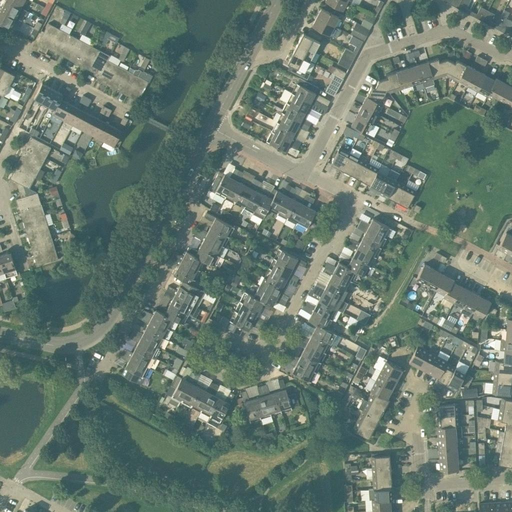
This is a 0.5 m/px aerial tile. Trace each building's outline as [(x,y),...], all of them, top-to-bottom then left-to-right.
[(7,0),(5,0),(1,9),(15,17),(15,16),(22,20),(27,11),(20,7),(7,0)] [(347,1),(347,0),(325,0),(325,1),(342,10),(347,1)] [(469,1),(468,0),(460,0),(457,8),(469,14),(471,11),(466,8),(469,1)] [(41,13),(46,15),(49,9),(45,7),(37,3),(35,7),(42,11),(41,13)] [(480,6),(477,14),(471,11),(469,14),(482,21),(487,10),(480,6)] [(321,8),(315,19),(324,23),(326,19),(335,24),(338,17),(321,8)] [(15,17),(1,9),(0,10),(0,22),(9,28),(15,17)] [(490,21),(494,14),(487,10),(482,21),(494,27),(496,24),(490,21)] [(34,27),(38,29),(42,23),(44,19),(39,17),(34,27)] [(365,18),(362,24),(370,28),(372,22),(365,18)] [(500,30),(506,34),(511,23),(511,20),(506,18),(502,27),(496,24),(494,27),(500,30)] [(315,19),(312,25),(329,35),(336,38),(341,30),(334,26),(335,24),(326,19),(324,23),(315,19)] [(49,48),(59,28),(48,23),(38,43),(49,48)] [(59,28),(49,48),(59,54),(69,34),(72,28),(64,24),(62,23),(59,28)] [(352,35),(363,40),(368,30),(358,24),(352,35)] [(298,42),(314,51),(323,35),(311,30),(309,35),(303,33),(298,42)] [(59,54),(69,59),(79,39),(69,34),(59,54)] [(352,35),(349,42),(356,45),(353,51),(356,53),(363,41),(352,35)] [(69,59),(79,64),(89,44),(79,39),(69,59)] [(314,51),(298,42),(293,52),(309,61),(314,51)] [(99,50),(89,44),(79,64),(89,69),(99,50)] [(89,69),(99,75),(107,59),(108,59),(110,55),(99,50),(89,69)] [(339,63),(349,68),(355,54),(346,50),(339,63)] [(293,52),(288,62),(293,65),(290,70),(307,79),(310,73),(309,73),(314,63),(309,61),(293,52)] [(433,79),(446,75),(447,58),(439,61),(438,58),(427,61),(433,79)] [(446,75),(458,81),(467,64),(456,59),(455,62),(447,58),(446,75)] [(97,79),(107,85),(114,73),(118,65),(108,59),(107,59),(99,75),(97,79)] [(434,83),(433,79),(427,61),(417,64),(422,82),(424,87),(434,83)] [(412,85),(422,82),(417,64),(407,67),(412,85)] [(458,81),(467,86),(476,69),(467,64),(458,81)] [(128,70),(118,65),(114,73),(107,85),(117,90),(128,70)] [(0,66),(0,80),(9,85),(15,74),(0,66)] [(343,78),(346,73),(335,67),(332,72),(343,78)] [(407,67),(396,71),(402,88),(412,85),(407,67)] [(128,70),(117,90),(127,95),(138,75),(141,70),(139,69),(139,68),(135,69),(133,73),(128,70)] [(467,86),(477,91),(486,74),(476,69),(467,86)] [(138,75),(127,95),(138,101),(148,81),(149,81),(152,75),(143,70),(143,71),(141,70),(138,75)] [(387,77),(379,80),(389,92),(402,88),(396,71),(386,74),(387,77)] [(340,84),(343,78),(332,72),(329,78),(340,84)] [(495,79),(486,74),(477,91),(487,96),(488,94),(495,79)] [(488,94),(497,99),(506,82),(496,77),(495,79),(488,94)] [(0,80),(0,93),(3,95),(9,85),(0,80)] [(389,92),(379,80),(375,87),(371,85),(366,96),(383,104),(389,92)] [(296,82),(291,92),(319,107),(321,103),(313,98),(315,92),(296,82)] [(497,99),(507,104),(511,93),(511,85),(506,82),(497,99)] [(42,83),(34,98),(41,101),(49,86),(42,83)] [(265,83),(261,89),(269,93),(272,87),(265,83)] [(328,85),(325,91),(334,95),(337,90),(328,85)] [(49,86),(41,101),(48,105),(56,90),(49,86)] [(284,89),(279,98),(286,102),(289,103),(305,112),(308,107),(317,111),(319,107),(291,92),(284,89)] [(56,90),(48,105),(55,109),(60,98),(63,94),(56,90)] [(255,98),(263,102),(266,96),(258,92),(255,98)] [(366,96),(361,105),(378,114),(383,104),(366,96)] [(53,112),(52,113),(63,118),(71,104),(60,98),(55,109),(53,112)] [(274,105),(273,107),(277,109),(309,126),(311,122),(303,117),(305,112),(289,103),(285,111),(274,105)] [(63,118),(73,124),(81,109),(71,104),(63,118)] [(373,123),(378,114),(361,105),(356,115),(373,123)] [(91,115),(81,109),(73,124),(83,129),(91,115)] [(277,109),(276,112),(283,115),(279,123),(295,131),(298,126),(307,130),(309,126),(277,109)] [(101,120),(91,115),(83,129),(93,134),(101,120)] [(356,115),(351,125),(367,133),(373,123),(356,115)] [(247,128),(251,120),(245,117),(241,125),(247,128)] [(111,125),(101,120),(93,134),(103,140),(111,125)] [(276,121),(271,131),(299,145),(301,141),(292,136),(295,131),(276,121)] [(121,131),(111,125),(103,140),(114,145),(121,131)] [(297,149),(299,145),(271,131),(266,140),(285,150),(288,145),(297,149)] [(389,138),(386,143),(391,146),(394,141),(396,136),(391,133),(389,138)] [(51,147),(31,136),(25,147),(45,157),(51,147)] [(25,147),(20,157),(40,168),(45,157),(25,147)] [(333,149),(326,162),(331,164),(340,169),(349,153),(339,148),(337,151),(333,149)] [(340,169),(350,174),(359,158),(349,153),(340,169)] [(35,178),(40,168),(20,157),(15,167),(35,178)] [(368,163),(359,158),(350,174),(360,179),(368,163)] [(360,179),(369,184),(370,184),(377,170),(379,168),(368,163),(360,179)] [(29,188),(35,178),(15,167),(9,178),(18,182),(17,185),(19,191),(25,190),(26,195),(36,192),(29,188)] [(222,202),(224,198),(239,170),(234,168),(229,176),(217,170),(207,189),(215,193),(212,198),(222,202)] [(399,177),(402,172),(392,168),(390,173),(399,177)] [(239,170),(224,198),(234,203),(244,184),(238,181),(243,172),(239,170)] [(386,175),(377,170),(370,184),(369,184),(368,186),(378,191),(386,175)] [(378,191),(388,196),(396,180),(386,175),(378,191)] [(244,184),(234,203),(243,208),(258,180),(254,178),(249,186),(244,184)] [(243,208),(253,213),(263,194),(258,191),(262,182),(258,180),(243,208)] [(405,185),(396,180),(388,196),(397,201),(405,185)] [(267,209),(277,214),(291,186),(287,184),(282,192),(277,190),(267,209)] [(405,185),(397,201),(407,207),(410,200),(413,202),(418,192),(415,191),(416,190),(405,185)] [(52,196),(58,193),(56,186),(49,188),(52,196)] [(291,186),(277,214),(279,215),(280,212),(288,216),(296,200),(291,197),(295,188),(291,186)] [(263,194),(253,213),(263,218),(267,209),(277,190),(273,188),(268,196),(263,194)] [(19,210),(41,203),(37,192),(36,192),(26,195),(25,190),(19,191),(21,197),(16,199),(19,210)] [(286,219),(296,224),(310,196),(306,194),(301,202),(296,200),(286,219)] [(314,198),(310,196),(296,224),(305,229),(315,210),(310,207),(314,198)] [(44,214),(41,203),(19,210),(23,221),(44,214)] [(217,212),(220,206),(213,203),(210,208),(217,212)] [(415,204),(412,209),(418,212),(421,206),(415,204)] [(213,222),(210,226),(229,236),(234,226),(206,212),(204,216),(213,222)] [(23,221),(26,232),(48,225),(44,214),(23,221)] [(361,219),(358,223),(386,238),(387,235),(391,238),(395,230),(388,227),(388,226),(372,218),(370,223),(361,219)] [(358,223),(356,227),(365,232),(362,237),(378,246),(382,239),(385,240),(386,238),(358,223)] [(26,232),(30,243),(51,236),(48,225),(26,232)] [(224,246),(229,236),(210,226),(208,231),(198,227),(196,231),(224,246)] [(196,231),(194,235),(203,241),(200,246),(216,254),(220,247),(223,248),(224,246),(196,231)] [(497,248),(507,253),(511,244),(511,235),(506,232),(497,248)] [(30,243),(33,254),(54,247),(51,236),(30,243)] [(350,238),(348,242),(376,257),(377,254),(374,253),(378,246),(362,237),(360,242),(350,238)] [(300,252),(304,245),(297,241),(293,248),(300,252)] [(376,257),(348,242),(346,246),(355,252),(352,256),(371,266),(376,257)] [(214,265),(219,255),(200,246),(198,251),(188,246),(186,250),(205,260),(205,261),(214,265)] [(54,247),(33,254),(36,265),(58,258),(54,247)] [(280,251),(276,259),(292,267),(295,262),(304,266),(306,262),(279,248),(277,250),(280,251)] [(174,251),(172,255),(200,270),(205,261),(205,260),(186,250),(184,255),(174,251)] [(10,252),(0,255),(0,258),(4,271),(6,277),(17,273),(10,252)] [(200,270),(172,255),(170,259),(179,265),(173,275),(182,279),(198,288),(201,283),(195,280),(200,270)] [(340,257),(338,261),(354,270),(366,276),(369,278),(370,276),(367,274),(371,266),(352,256),(350,261),(340,257)] [(270,265),(268,267),(296,281),(298,277),(290,272),(292,267),(276,259),(273,266),(270,265)] [(327,262),(324,266),(356,283),(357,281),(353,279),(353,278),(351,277),(354,270),(338,261),(336,266),(327,262)] [(415,280),(425,285),(434,269),(424,263),(415,280)] [(331,276),(328,280),(347,290),(351,283),(355,285),(356,283),(324,266),(322,270),(331,276)] [(270,271),(266,278),(282,286),(285,281),(294,285),(296,281),(268,267),(267,269),(270,271)] [(425,285),(435,290),(443,274),(434,269),(425,285)] [(224,283),(227,278),(220,274),(218,279),(224,283)] [(453,279),(443,274),(435,290),(444,295),(452,281),(453,279)] [(280,291),(282,286),(263,277),(261,275),(258,283),(260,284),(258,286),(286,301),(288,296),(280,291)] [(168,286),(165,290),(193,304),(197,306),(205,291),(198,288),(182,279),(177,290),(168,286)] [(316,281),(314,285),(342,300),(347,290),(328,280),(326,285),(316,281)] [(456,283),(452,281),(444,295),(443,297),(453,302),(456,297),(462,286),(456,283)] [(314,285),(312,289),(321,295),(318,300),(337,309),(342,312),(347,303),(342,300),(314,285)] [(284,305),(286,301),(258,286),(254,295),(253,296),(272,305),(275,301),(284,305)] [(471,291),(462,286),(456,297),(453,302),(456,304),(463,307),(471,291)] [(172,299),(169,304),(188,314),(193,304),(165,290),(163,294),(172,299)] [(270,310),(272,305),(253,296),(254,295),(245,291),(239,300),(258,310),(261,305),(270,310)] [(463,307),(460,312),(470,317),(472,312),(481,296),(471,291),(463,307)] [(472,312),(482,317),(491,301),(481,296),(472,312)] [(239,300),(234,310),(262,325),(264,321),(256,315),(258,310),(239,300)] [(332,319),(337,309),(318,300),(316,305),(306,300),(304,304),(332,319)] [(215,308),(220,311),(223,304),(218,302),(215,308)] [(183,324),(188,314),(169,304),(167,309),(158,305),(155,309),(174,319),(183,324)] [(311,314),(308,319),(327,329),(327,328),(332,319),(304,304),(302,309),(311,314)] [(144,310),(142,314),(169,328),(174,319),(155,309),(153,314),(144,310)] [(364,323),(365,323),(370,314),(369,313),(362,309),(357,319),(364,323)] [(222,316),(218,323),(238,333),(241,329),(242,330),(246,332),(247,330),(247,329),(248,330),(251,325),(260,329),(262,325),(234,310),(229,320),(222,316)] [(164,338),(169,328),(142,314),(139,318),(148,323),(145,328),(164,338)] [(445,328),(450,330),(453,325),(454,323),(445,318),(441,325),(445,328)] [(328,341),(331,343),(336,333),(327,328),(327,329),(308,319),(306,323),(315,328),(312,333),(328,341)] [(355,331),(359,333),(364,323),(358,320),(353,330),(355,331)] [(168,340),(164,338),(145,328),(143,333),(134,329),(132,333),(159,347),(160,346),(164,348),(168,340)] [(158,350),(159,347),(132,333),(129,337),(138,342),(135,347),(154,357),(156,358),(160,351),(158,350)] [(300,334),(298,338),(326,352),(327,350),(324,348),(328,341),(312,333),(309,338),(300,334)] [(298,338),(296,342),(305,347),(302,352),(318,360),(322,353),(325,355),(326,352),(298,338)] [(184,347),(189,350),(193,341),(188,339),(184,347)] [(501,339),(500,350),(504,350),(511,350),(511,339),(505,339),(501,339)] [(419,367),(427,350),(417,345),(409,361),(419,367)] [(124,348),(121,352),(149,366),(154,357),(135,347),(133,352),(124,348)] [(419,367),(428,372),(437,355),(427,350),(419,367)] [(437,355),(428,372),(437,376),(438,377),(445,362),(446,363),(447,361),(450,355),(440,350),(437,355)] [(511,350),(504,350),(503,360),(503,361),(511,361),(511,350)] [(121,352),(119,356),(128,361),(125,366),(121,373),(132,379),(140,383),(144,376),(149,366),(121,352)] [(290,353),(288,357),(316,371),(317,369),(314,368),(318,360),(302,352),(299,357),(290,353)] [(373,367),(380,370),(397,379),(402,369),(386,361),(386,359),(379,355),(373,367)] [(183,360),(177,357),(172,366),(178,369),(183,360)] [(311,381),(316,371),(288,357),(286,361),(294,366),(292,371),(311,381)] [(495,361),(494,371),(511,372),(511,361),(503,361),(503,360),(495,359),(495,361)] [(436,378),(446,384),(455,368),(446,363),(445,362),(438,377),(437,376),(436,378)] [(465,373),(455,368),(446,384),(456,389),(465,373)] [(380,370),(375,380),(392,388),(397,379),(380,370)] [(171,396),(181,401),(196,373),(191,371),(186,380),(176,374),(166,393),(171,396)] [(493,381),(511,383),(511,376),(511,372),(494,371),(493,381)] [(200,375),(196,373),(181,401),(191,406),(200,387),(196,385),(200,375)] [(280,390),(275,391),(280,409),(288,406),(289,409),(292,408),(299,406),(295,393),(288,395),(284,384),(283,378),(278,380),(280,390)] [(370,390),(372,391),(373,391),(387,398),(387,397),(392,388),(375,380),(370,390)] [(205,390),(200,387),(191,406),(200,411),(215,383),(211,381),(205,390)] [(485,381),(484,391),(492,392),(492,393),(510,394),(511,383),(493,381),(493,382),(485,381)] [(200,411),(210,416),(220,397),(215,395),(219,385),(215,383),(200,411)] [(266,384),(262,385),(271,415),(273,414),(273,411),(280,409),(275,391),(270,393),(266,384)] [(260,396),(254,398),(261,418),(271,415),(262,385),(257,386),(260,396)] [(476,395),(476,388),(466,389),(466,387),(461,387),(462,397),(476,395)] [(250,421),(261,418),(254,398),(249,399),(245,390),(241,391),(242,397),(237,399),(238,404),(244,402),(250,421)] [(338,402),(343,393),(338,390),(333,400),(338,402)] [(357,395),(353,392),(348,390),(345,395),(355,400),(357,395)] [(225,400),(220,397),(210,416),(207,421),(217,427),(234,393),(230,391),(225,400)] [(389,399),(387,397),(387,398),(373,391),(372,391),(367,400),(384,409),(389,399)] [(511,398),(501,397),(499,408),(511,410),(511,398)] [(358,407),(362,410),(379,418),(384,409),(367,400),(363,398),(358,407)] [(439,404),(440,416),(458,414),(457,403),(439,404)] [(511,421),(511,410),(499,408),(497,419),(506,421),(506,420),(511,421)] [(362,410),(357,419),(374,428),(379,418),(362,410)] [(455,425),(455,426),(459,426),(458,414),(440,416),(440,426),(455,425)] [(374,428),(357,419),(352,429),(368,438),(374,428)] [(437,426),(438,437),(456,436),(462,436),(461,426),(459,426),(456,426),(455,426),(455,425),(440,426),(437,426)] [(497,440),(511,443),(511,432),(504,431),(499,430),(497,440)] [(457,447),(456,436),(438,437),(438,448),(457,447)] [(500,452),(511,453),(511,443),(497,440),(495,451),(500,452)] [(438,448),(439,459),(457,458),(457,447),(438,448)] [(498,462),(498,463),(511,465),(511,453),(500,452),(498,462)] [(371,456),(372,467),(390,466),(389,454),(371,456)] [(457,458),(439,459),(440,470),(458,469),(457,458)] [(391,477),(390,466),(372,467),(372,478),(391,477)] [(372,478),(373,489),(392,487),(391,477),(372,478)] [(368,489),(360,489),(361,500),(369,499),(371,499),(374,499),(390,498),(390,499),(392,499),(392,487),(373,489),(368,489)] [(371,499),(372,510),(391,509),(390,499),(390,498),(374,499),(371,499)] [(501,511),(501,501),(490,502),(490,511),(501,511)] [(511,511),(511,505),(511,501),(501,501),(501,511),(511,511)] [(479,511),(490,511),(490,502),(479,503),(479,511)]
